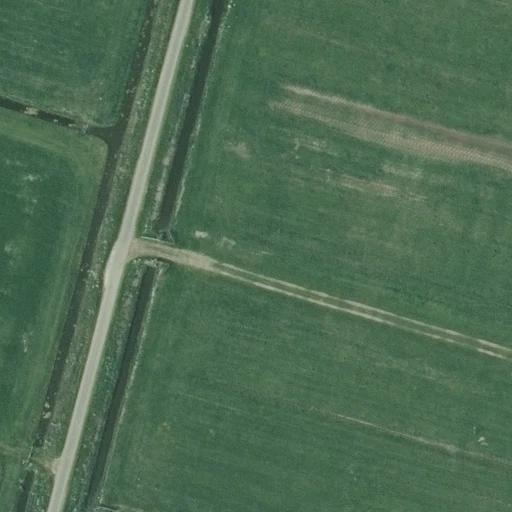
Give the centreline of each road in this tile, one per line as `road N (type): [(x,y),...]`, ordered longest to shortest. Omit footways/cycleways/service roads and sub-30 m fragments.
road 1 (unclassified): [(52,511),(184,0)]
road 2 (track): [(511,355),(139,247)]
